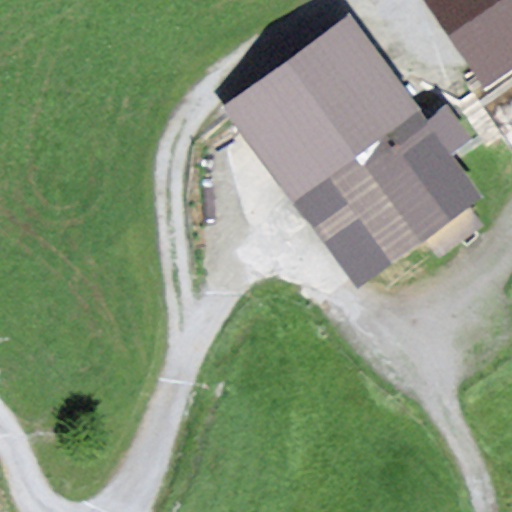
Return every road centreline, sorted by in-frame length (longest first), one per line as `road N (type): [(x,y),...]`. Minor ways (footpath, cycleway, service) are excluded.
road 1 (track): [(184,360),(170,176),(178,133),(214,87),(353,0)]
road 2 (track): [(261,255),(292,258),(318,278),(433,397),(460,439),(486,511)]
